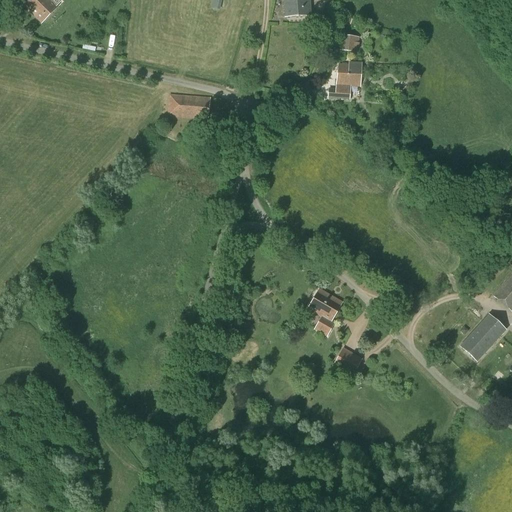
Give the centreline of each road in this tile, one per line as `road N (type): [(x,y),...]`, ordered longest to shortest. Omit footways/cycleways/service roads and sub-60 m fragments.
road 1 (unclassified): [(511,424),(444,383),(351,281),(271,229)]
road 2 (unclassified): [(243,160),(245,113),(215,91),(0,43)]
road 3 (unclassified): [(150,511),(221,237)]
